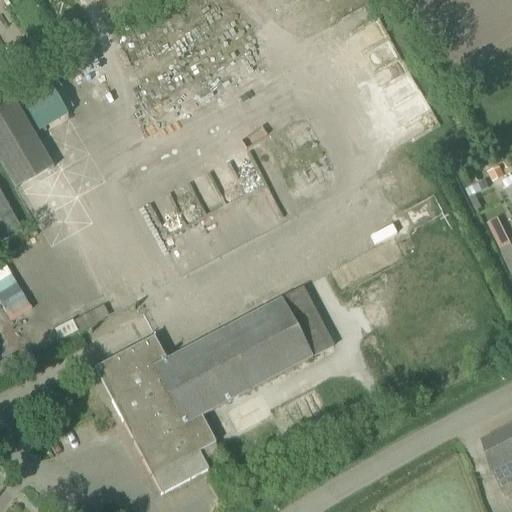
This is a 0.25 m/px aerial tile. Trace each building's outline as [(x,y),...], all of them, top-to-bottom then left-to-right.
[(27,101),(41,130),(72,116),(58,87),(27,101)] [(0,160),(14,190),(56,170),(23,100),(0,110),(0,160)] [(309,118),(261,138),(271,161),(319,141),(309,118)] [(288,173),(297,197),(338,181),(328,157),(288,173)] [(0,221),(1,223),(9,238),(21,232),(0,193),(0,221)] [(498,219),(487,224),(500,251),(511,246),(509,242),(498,219)] [(0,297),(6,314),(29,306),(22,288),(0,295),(0,297)] [(201,417),(311,359),(333,348),(303,289),(281,300),(165,361),(153,338),(94,370),(161,497),(208,471),(198,454),(202,452),(215,445),(201,417)] [(103,306),(54,331),(59,342),(108,317),(103,306)] [(511,495),(511,427),(482,443),(492,470),(508,498),(511,495)] [(219,454),(215,445),(202,452),(207,461),(219,454)]
